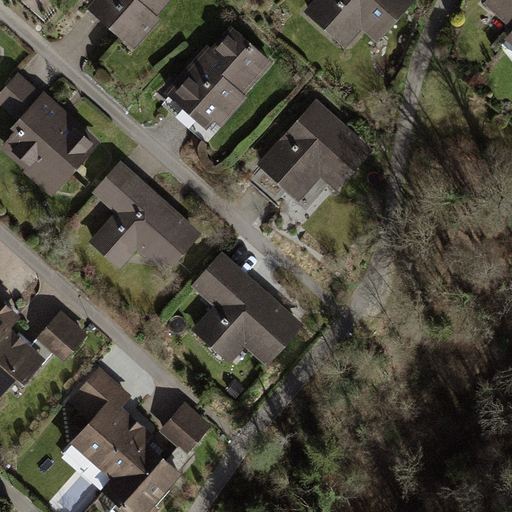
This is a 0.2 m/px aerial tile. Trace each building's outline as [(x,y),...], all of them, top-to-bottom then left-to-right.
[(88,0),(81,8),(131,52),(159,20),(155,16),(169,0),(88,0)] [(313,0),(303,12),(343,46),(358,28),(373,41),(409,0),(313,0)] [(511,0),(482,0),(478,5),(506,29),(511,22),(511,0)] [(511,22),(506,29),(499,37),(511,48),(511,22)] [(205,46),(156,97),(203,142),(246,98),(242,95),(270,66),(231,28),(210,50),(205,46)] [(18,72),(0,91),(0,105),(20,124),(0,146),(0,148),(52,195),(98,144),(18,72)] [(315,101),(256,165),(297,202),(319,179),(333,193),(371,152),(315,101)] [(118,163),(92,194),(114,213),(89,241),(121,269),(138,250),(164,273),(199,234),(118,163)] [(220,257),(194,287),(216,306),(191,334),(223,362),(240,343),(266,366),(300,327),(220,257)] [(0,330),(10,320),(19,309),(0,292),(0,284),(4,280),(0,276),(0,330)] [(33,340),(10,320),(0,330),(0,392),(19,370),(30,379),(56,350),(65,358),(87,333),(60,309),(33,340)] [(74,440),(115,472),(153,424),(127,404),(135,394),(98,365),(69,401),(91,418),(74,440)] [(153,424),(115,472),(105,485),(138,511),(151,511),(186,469),(180,464),(211,425),(184,404),(162,431),(153,424)]
